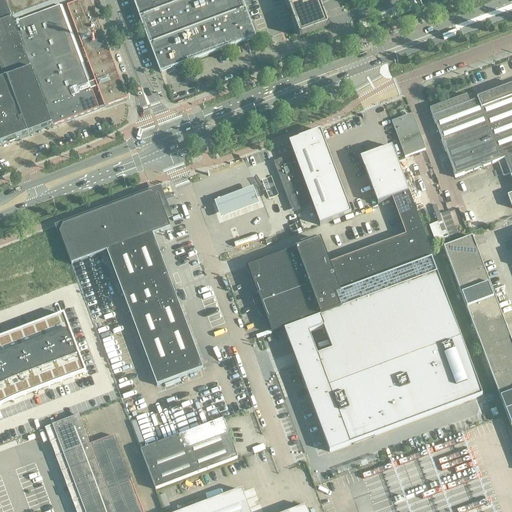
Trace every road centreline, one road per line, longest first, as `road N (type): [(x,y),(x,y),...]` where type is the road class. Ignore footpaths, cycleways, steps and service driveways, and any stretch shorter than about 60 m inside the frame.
road 1 (unclassified): [(289,468),(166,150)]
road 2 (primary): [(166,150),(363,68)]
road 3 (primary): [(357,57),(160,135)]
road 4 (unknown): [(359,511),(368,492),(474,450),(494,455),(508,475)]
road 5 (unclassified): [(363,68),(375,91),(511,38)]
road 6 (primary): [(505,0),(357,57)]
road 7 (primary): [(363,68),(511,13)]
road 8 (unknown): [(413,73),(445,165),(480,203)]
road 9 (unclassified): [(160,135),(108,0)]
road 10 (primary): [(40,199),(166,150)]
road 11 (primary): [(160,135),(34,183)]
